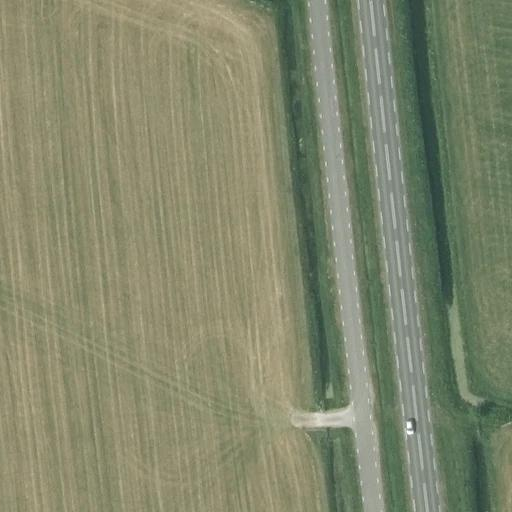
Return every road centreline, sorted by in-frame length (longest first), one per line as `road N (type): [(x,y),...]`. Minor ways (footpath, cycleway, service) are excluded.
road 1 (primary): [(429,511),(371,0)]
road 2 (unclassified): [(373,511),(316,0)]
